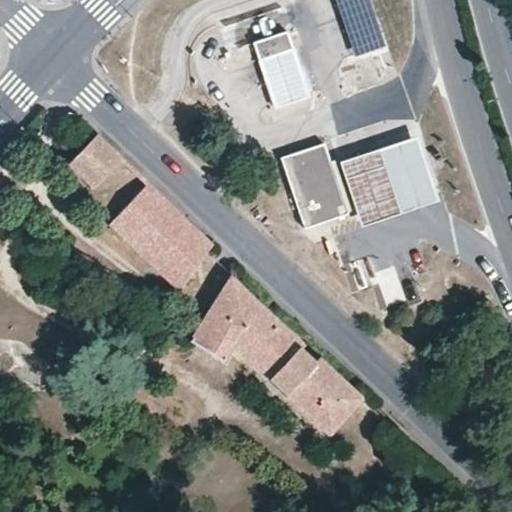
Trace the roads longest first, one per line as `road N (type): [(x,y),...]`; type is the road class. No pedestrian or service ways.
road 1 (residential): [(61,59),(511,497)]
road 2 (primary): [(439,0),(511,239)]
